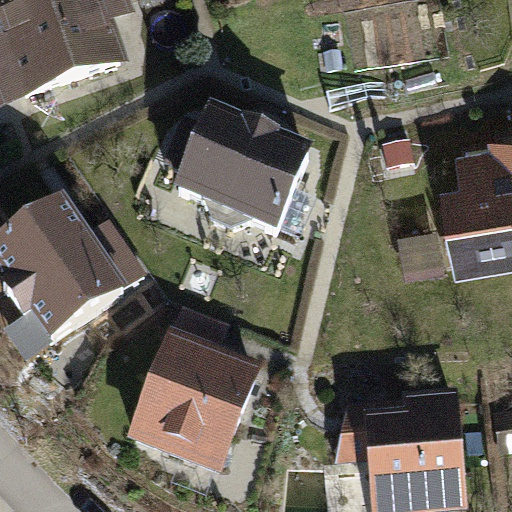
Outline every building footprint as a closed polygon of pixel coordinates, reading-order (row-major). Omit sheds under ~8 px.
[(0,0),(0,8),(23,0),(0,0)] [(23,0),(0,8),(0,117),(129,74),(115,32),(133,25),(124,0),(23,0)] [(187,132),(171,169),(189,177),(181,196),(207,206),(214,225),(233,234),(252,226),(278,236),(309,162),(275,147),(276,145),(251,134),(250,136),(214,121),(205,139),(187,132)] [(398,235),(405,282),(511,266),(511,135),(488,139),(489,151),(454,156),(458,184),(435,187),(441,229),(398,235)] [(56,210),(0,252),(0,296),(0,297),(0,310),(21,337),(27,332),(48,360),(147,284),(107,231),(86,248),(56,210)] [(229,336),(181,316),(123,454),(213,492),(259,382),(244,376),(248,367),(220,356),(229,336)] [(461,511),(455,411),(348,418),(335,478),(366,476),(368,511),(461,511)]
